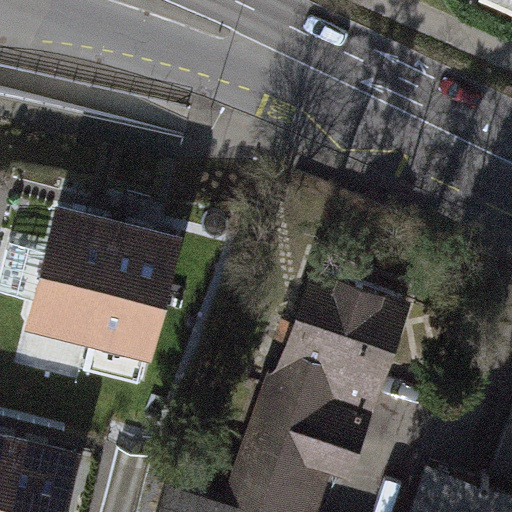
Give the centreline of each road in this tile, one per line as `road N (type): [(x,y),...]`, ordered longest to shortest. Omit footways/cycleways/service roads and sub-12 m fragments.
road 1 (tertiary): [(0,4),(511,161)]
road 2 (tertiary): [(511,160),(219,0)]
